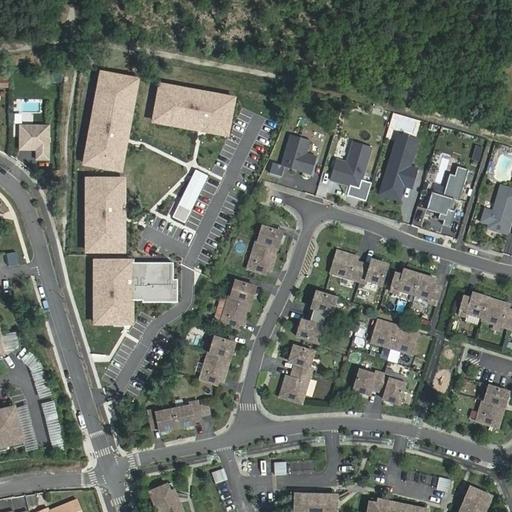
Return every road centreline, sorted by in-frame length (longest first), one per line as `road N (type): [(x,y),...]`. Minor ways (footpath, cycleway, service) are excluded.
road 1 (track): [(511,140),(314,80),(69,37),(0,49)]
road 2 (residential): [(511,271),(314,210),(263,339),(245,406),(249,434)]
road 3 (residential): [(110,471),(60,348),(59,306),(26,204),(0,174)]
road 4 (track): [(71,0),(69,37),(82,65),(68,109),(59,306)]
road 5 (residential): [(249,434),(378,424),(502,458)]
road 6 (residential): [(110,471),(249,434)]
